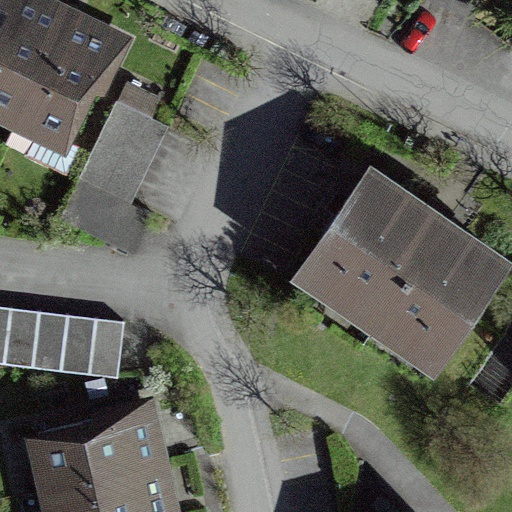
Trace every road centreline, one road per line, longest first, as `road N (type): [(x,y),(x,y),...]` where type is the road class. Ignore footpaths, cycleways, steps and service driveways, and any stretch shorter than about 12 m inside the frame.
road 1 (residential): [(260,511),(236,386),(201,311),(208,248),(309,33)]
road 2 (residential): [(309,33),(511,131)]
